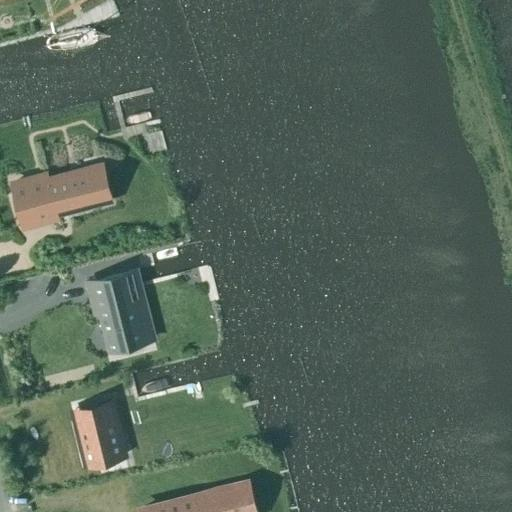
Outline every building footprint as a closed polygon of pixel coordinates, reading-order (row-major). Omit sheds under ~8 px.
[(46,174),(12,183),(21,217),(35,213),(37,221),(57,216),(54,206),(94,196),(87,170),(47,180),(46,174)] [(137,267),(86,280),(90,297),(98,295),(112,349),(142,341),(124,272),(138,269),(137,267)] [(55,352),(66,350),(61,323),(50,326),(55,352)] [(85,418),(77,420),(88,463),(123,455),(123,454),(115,455),(107,424),(115,422),(112,408),(114,407),(112,399),(82,407),(85,418)] [(236,511),(230,486),(140,509),(140,511),(236,511)]
